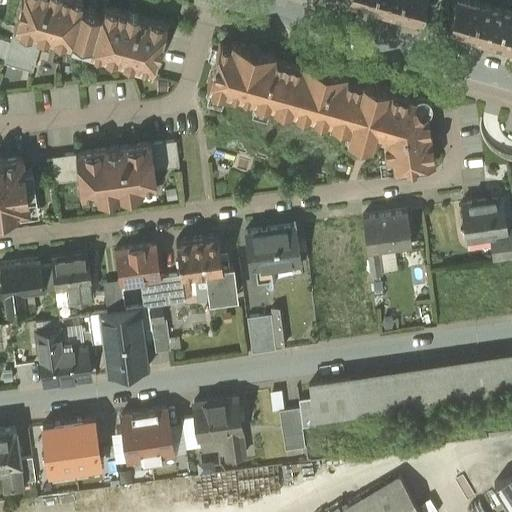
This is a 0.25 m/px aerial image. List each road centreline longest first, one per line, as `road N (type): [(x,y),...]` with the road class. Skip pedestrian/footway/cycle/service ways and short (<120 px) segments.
road 1 (residential): [(0,235),(451,174),(433,58)]
road 2 (residential): [(0,408),(511,336)]
road 3 (residential): [(433,58),(229,0)]
